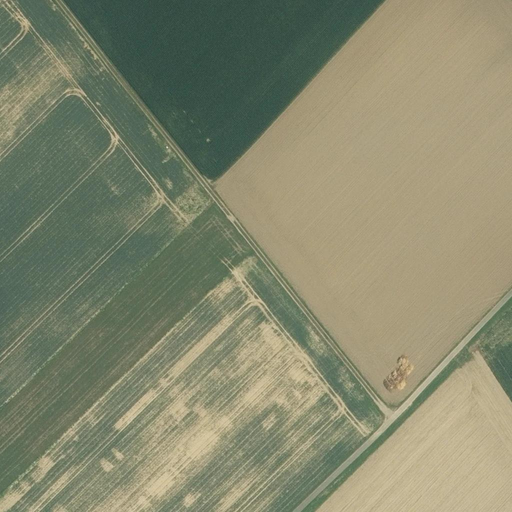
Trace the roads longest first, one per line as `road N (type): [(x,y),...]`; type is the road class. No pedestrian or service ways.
road 1 (track): [(55,0),(391,420)]
road 2 (track): [(296,511),(511,294)]
